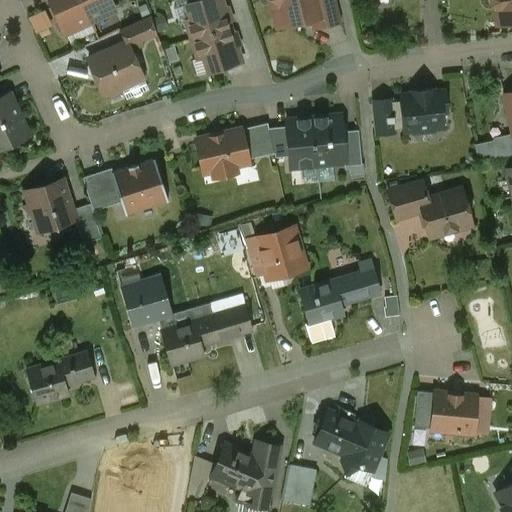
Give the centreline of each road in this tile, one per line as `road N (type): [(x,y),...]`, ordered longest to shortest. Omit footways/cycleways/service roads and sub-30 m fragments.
road 1 (residential): [(73,150),(191,108),(266,96),(358,65),(511,51)]
road 2 (residential): [(410,344),(0,467)]
road 3 (residential): [(73,150),(0,0)]
